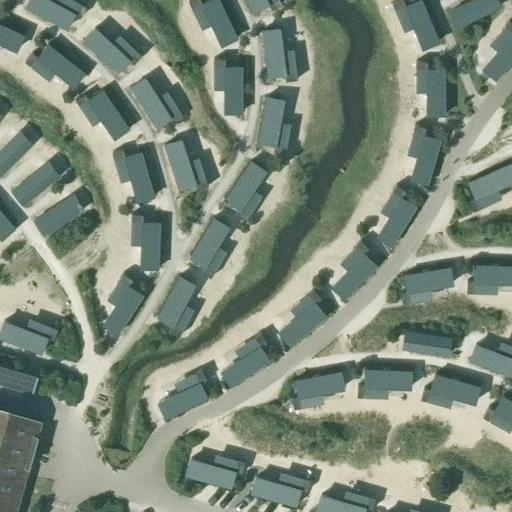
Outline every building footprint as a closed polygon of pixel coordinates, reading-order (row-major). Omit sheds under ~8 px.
[(55,0),(54,0),(29,0),(25,8),(67,29),(75,14),(82,17),(87,6),(75,0),(55,0)] [(239,38),(220,0),(210,0),(203,4),(201,0),(194,0),(189,3),(203,31),(212,26),(222,47),(239,38)] [(246,0),(254,13),(270,4),(273,11),(285,4),(282,0),(246,0)] [(441,43),(422,0),(419,0),(407,5),(405,1),(394,6),(406,32),(414,29),(424,51),(441,43)] [(499,7),(495,0),(468,0),(448,10),(457,28),(499,7)] [(511,24),(509,22),(488,45),(495,51),(480,68),(495,82),(511,62),(511,24)] [(25,35),(0,23),(0,43),(17,52),(25,35)] [(281,26),(261,29),(269,76),(287,73),(288,80),(300,78),(295,47),(284,49),(281,26)] [(113,42),(96,27),(83,41),(119,72),(129,60),(135,65),(144,56),(120,35),(113,42)] [(87,72),(49,44),(39,57),(34,52),(26,63),(51,80),(56,72),(76,87),(87,72)] [(244,113),(243,66),(226,66),(226,60),(214,61),(215,90),(224,90),(224,114),(244,113)] [(427,63),(415,63),(416,92),(426,92),(427,116),(446,116),(445,68),(427,68),(427,63)] [(159,96),(147,77),(130,87),(155,127),(171,117),(175,124),(185,118),(168,90),(159,96)] [(129,127),(103,89),(89,98),(86,94),(76,101),(92,124),(101,118),(115,138),(129,127)] [(281,121),(285,98),(267,94),(257,142),(275,145),(274,152),(285,154),(291,123),(281,121)] [(36,139),(23,126),(0,148),(0,170),(3,173),(36,139)] [(430,186),(442,140),(425,135),(426,130),(416,127),(408,155),(417,157),(411,181),(430,186)] [(183,138),(164,144),(178,189),(195,184),(197,190),(208,186),(199,157),(190,160),(183,138)] [(156,197),(142,151),(125,156),(123,150),(112,154),(122,183),(131,180),(138,202),(156,197)] [(52,157),(16,185),(28,201),(64,172),(52,157)] [(254,192),(267,172),(251,162),(224,203),(239,212),(236,217),(247,225),(264,199),(254,192)] [(511,166),(510,163),(466,184),(473,199),(469,202),(474,212),(501,199),(496,190),(511,182),(511,166)] [(393,246),(418,206),(401,196),(405,190),(396,185),(380,211),(388,216),(376,235),(393,246)] [(77,189),(37,215),(47,230),(87,204),(77,189)] [(19,224),(0,201),(0,228),(6,235),(19,224)] [(160,270),(161,221),(144,220),(144,215),(132,215),(131,244),(141,244),(141,269),(160,270)] [(231,227),(214,218),(190,259),(205,268),(201,273),(213,280),(229,252),(219,247),(231,227)] [(344,300),(378,266),(364,252),(368,248),(361,241),(339,263),(347,271),(331,287),(344,300)] [(511,264),(473,263),(472,281),(468,281),(468,293),(496,294),(496,283),(511,283),(511,264)] [(452,266),(404,275),(407,292),(401,293),(404,305),(432,299),(430,289),(455,284),(452,266)] [(184,305),(196,282),(181,274),(157,318),(172,326),(170,331),(181,337),(195,311),(184,305)] [(119,335),(145,295),(129,285),(132,280),(124,275),(108,300),(116,306),(103,325),(119,335)] [(278,333),(290,347),(327,317),(316,303),(321,299),(315,291),(291,311),(296,318),(278,333)] [(29,322),(7,314),(0,335),(45,351),(51,333),(57,335),(61,323),(31,313),(29,322)] [(453,336),(405,330),(403,350),(450,356),(453,336)] [(219,372),(229,387),(270,362),(261,348),(266,345),(259,335),(233,351),(239,360),(219,372)] [(497,351),(475,343),(468,361),(511,376),(511,345),(500,341),(497,351)] [(0,362),(0,383),(33,393),(38,374),(0,362)] [(414,369),(365,368),(364,386),(360,385),(359,397),(387,398),(388,388),(414,389),(414,369)] [(156,402),(164,418),(208,397),(201,382),(206,379),(201,370),(174,383),(178,391),(156,402)] [(343,372),(295,382),(298,399),(293,400),(295,411),(324,405),(322,395),(346,390),(343,372)] [(482,386),(434,373),(430,390),(424,388),(421,399),(449,407),(452,397),(477,404),(482,386)] [(511,399),(501,394),(493,409),(489,406),(483,417),(508,431),(511,422),(511,399)] [(0,511),(9,511),(30,440),(36,421),(0,410),(0,511)] [(214,464),(191,457),(186,476),(233,489),(238,471),(244,473),(247,462),(217,454),(214,464)] [(280,481),(257,474),(251,493),(299,507),(303,490),(310,492),(313,480),(282,471),(280,481)] [(344,499),(321,493),(316,511),(317,511),(365,511),(367,507),(374,509),(377,498),(347,489),(344,499)]
